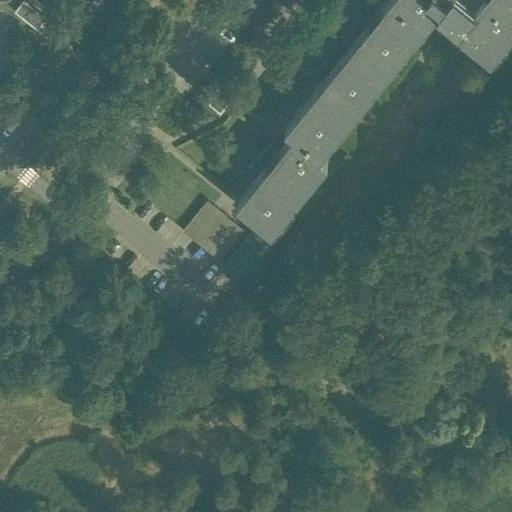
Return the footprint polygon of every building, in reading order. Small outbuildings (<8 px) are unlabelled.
[(23,0),(15,10),(38,28),(47,17),(26,0),(23,0)] [(75,0),(66,12),(77,21),(93,0),(75,0)] [(511,0),(385,0),(286,124),(293,130),(237,199),(272,227),(328,158),(321,152),(438,6),(460,24),(456,28),(491,56),(511,30),(511,0)] [(70,35),(48,17),(38,29),(61,47),(70,35)] [(225,102),(213,94),(208,101),(220,109),(225,102)] [(243,228),(206,199),(184,226),(221,255),(243,228)] [(254,224),(223,262),(226,264),(238,274),(254,287),(285,250),(259,229),(254,224)]
